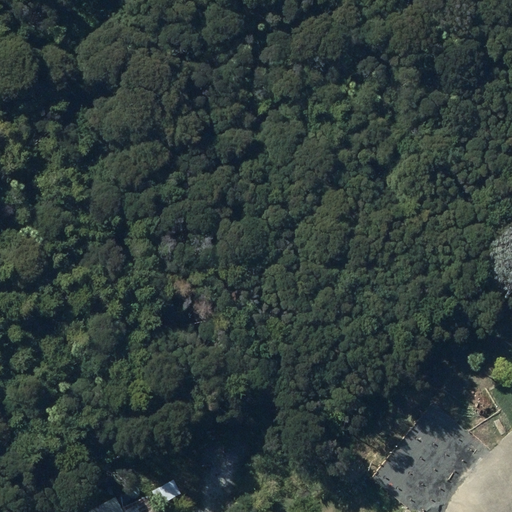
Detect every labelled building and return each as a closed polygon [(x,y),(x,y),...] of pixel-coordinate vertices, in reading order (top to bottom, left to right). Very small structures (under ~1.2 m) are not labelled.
[(511,424),(502,431),(511,447),(511,424)] [(410,481),(439,504),(476,459),(447,435),(410,481)] [(142,491),(150,507),(173,495),(165,479),(142,491)] [(402,508),(407,511),(431,511),(433,510),(412,494),(402,508)] [(105,503),(88,511),(144,511),(136,496),(109,510),(105,503)]
